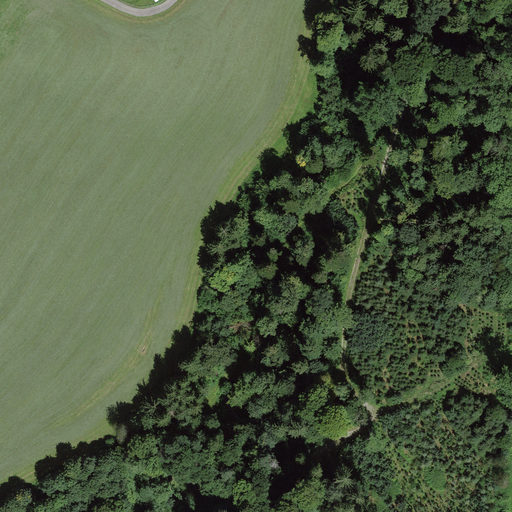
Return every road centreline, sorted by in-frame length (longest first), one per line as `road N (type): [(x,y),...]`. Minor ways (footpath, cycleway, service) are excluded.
road 1 (track): [(327,438),(351,282),(390,150),(457,0)]
road 2 (track): [(341,366),(350,393),(375,415),(362,430),(334,443),(327,438)]
